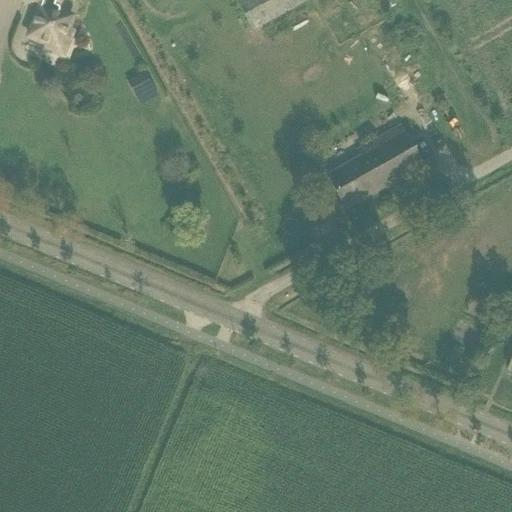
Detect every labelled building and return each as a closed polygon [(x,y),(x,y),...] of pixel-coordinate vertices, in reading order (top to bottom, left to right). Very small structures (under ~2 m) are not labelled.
[(65,60),(75,32),(72,31),(76,17),(61,12),(66,0),(19,0),(19,3),(36,10),(24,40),(43,48),(41,53),(65,60)] [(238,0),(235,2),(252,33),(311,0),(238,0)] [(144,75),(131,83),(142,102),(155,95),(144,75)] [(422,166),(412,149),(400,128),(358,151),(364,161),(329,181),(345,209),(422,166)] [(138,377),(83,354),(69,387),(106,403),(109,395),(127,403),(138,377)]
